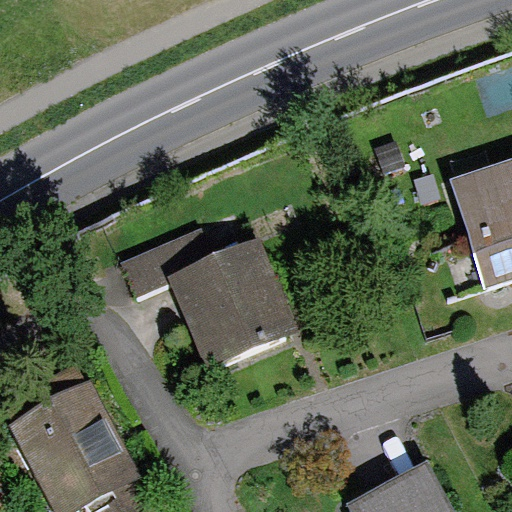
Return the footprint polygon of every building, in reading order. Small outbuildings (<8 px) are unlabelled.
[(407,169),(396,145),(376,153),(386,178),(407,169)] [(511,168),(451,188),(485,294),(511,285),(511,168)] [(121,267),(136,303),(169,289),(167,285),(206,269),(192,237),(121,267)] [(300,338),(261,246),(206,269),(167,285),(169,289),(206,377),(300,338)] [(160,511),(94,390),(10,435),(51,511),(93,511),(100,509),(102,511),(160,511)] [(451,511),(428,470),(352,511),(451,511)]
